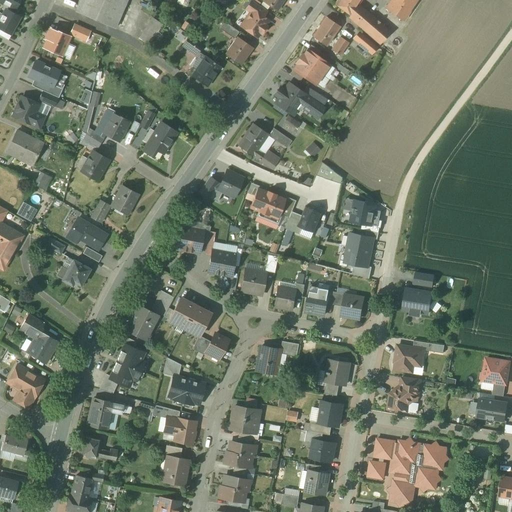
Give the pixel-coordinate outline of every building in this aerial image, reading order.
[(21,0),(0,0),(0,7),(3,9),(13,15),(21,0)] [(78,0),(73,11),(115,27),(127,1),(124,0),(78,0)] [(249,0),(242,10),(247,14),(236,28),(256,42),(272,21),(265,17),(267,12),(249,0)] [(282,0),(259,0),(258,2),(274,13),(282,0)] [(362,0),(334,0),(330,7),(377,47),(391,31),(359,5),(362,0)] [(419,0),(388,0),(382,9),(403,23),(419,0)] [(3,9),(0,12),(0,32),(9,38),(20,19),(3,9)] [(340,27),(323,16),(309,38),(326,49),(340,27)] [(149,17),(138,37),(151,43),(161,23),(149,17)] [(91,33),(74,26),(69,37),(87,44),(91,33)] [(70,39),(51,31),(43,50),(62,57),(70,39)] [(187,36),(179,46),(195,58),(203,48),(187,36)] [(255,50),(235,36),(220,56),(240,70),(255,50)] [(342,39),(332,52),(339,56),(348,43),(342,39)] [(302,47),(295,57),(322,77),(330,67),(302,47)] [(223,68),(202,54),(185,76),(207,91),(223,68)] [(315,87),(322,77),(295,57),(287,67),(315,87)] [(59,74),(35,63),(27,78),(35,81),(31,88),(58,100),(67,79),(59,75),(59,74)] [(276,99),(272,105),(289,117),(297,107),(318,122),(330,104),(290,75),(281,88),(277,85),(271,94),(276,99)] [(79,101),(87,104),(91,91),(82,89),(79,101)] [(38,93),(35,101),(51,107),(54,100),(38,93)] [(38,105),(19,97),(10,118),(36,129),(42,118),(34,114),(38,105)] [(132,122),(109,111),(97,133),(119,146),(132,122)] [(256,115),(233,146),(270,173),(280,160),(269,151),(275,143),(287,151),(293,142),(256,115)] [(179,133),(158,119),(139,151),(160,164),(179,133)] [(129,130),(133,132),(137,124),(133,121),(129,130)] [(44,142),(13,128),(0,155),(32,169),(44,142)] [(312,142),(302,151),(309,159),(319,150),(312,142)] [(111,161),(87,147),(75,169),(99,182),(111,161)] [(103,153),(118,163),(122,158),(107,148),(103,153)] [(339,183),(342,174),(318,165),(314,175),(339,183)] [(244,176),(225,167),(215,188),(234,198),(244,176)] [(38,172),(32,185),(44,191),(50,177),(38,172)] [(218,181),(209,175),(199,191),(208,196),(218,181)] [(137,195),(119,186),(109,206),(127,215),(137,195)] [(248,210),(262,215),(270,192),(256,187),(248,210)] [(262,215),(277,220),(285,197),(270,192),(262,215)] [(36,209),(22,201),(15,213),(29,221),(36,209)] [(100,223),(109,206),(100,201),(91,218),(100,223)] [(356,202),(352,221),(378,226),(381,211),(374,209),(375,205),(356,202)] [(321,213),(305,207),(297,226),(314,232),(321,213)] [(7,214),(0,209),(0,269),(1,270),(22,235),(2,223),(7,214)] [(62,235),(97,253),(108,232),(73,214),(62,235)] [(190,229),(180,227),(172,249),(183,252),(190,229)] [(280,244),(286,246),(291,232),(285,230),(280,244)] [(378,233),(367,230),(366,234),(374,236),(373,239),(377,240),(378,233)] [(203,232),(193,231),(189,252),(199,254),(203,232)] [(374,236),(349,231),(342,262),(354,264),(367,267),(374,236)] [(49,238),(44,247),(59,254),(63,245),(49,238)] [(223,252),(209,250),(205,274),(218,277),(223,252)] [(230,279),(234,254),(224,252),(220,277),(230,279)] [(264,271),(273,272),(274,256),(265,255),(264,271)] [(59,266),(55,277),(71,287),(73,283),(80,287),(88,270),(70,260),(66,270),(59,266)] [(308,262),(306,270),(319,274),(321,266),(308,262)] [(354,264),(351,274),(368,279),(371,268),(367,267),(354,264)] [(266,273),(242,269),(237,294),(261,299),(266,273)] [(434,275),(415,271),(413,285),(432,288),(434,275)] [(297,289),(274,285),(269,310),(293,314),(297,289)] [(433,291),(404,286),(400,312),(429,317),(433,291)] [(328,292),(306,288),(301,312),(324,317),(328,292)] [(364,296),(342,292),(337,319),(359,324),(364,296)] [(9,300),(0,294),(0,306),(4,309),(9,300)] [(210,314),(197,307),(193,305),(180,298),(169,320),(178,325),(179,323),(185,325),(183,328),(184,329),(186,326),(191,328),(190,331),(199,336),(210,314)] [(157,315),(138,304),(124,329),(138,336),(144,340),(157,315)] [(51,327),(28,313),(17,331),(28,337),(19,351),(43,365),(55,344),(44,338),(51,327)] [(11,334),(13,327),(4,324),(2,331),(11,334)] [(214,334),(205,352),(212,356),(213,354),(220,357),(228,341),(220,336),(219,337),(214,334)] [(443,346),(413,342),(412,350),(424,351),(442,354),(443,346)] [(145,352),(124,343),(108,379),(129,388),(145,352)] [(280,350),(280,354),(294,357),(296,346),(281,344),(280,350)] [(280,350),(258,346),(254,370),(276,374),(280,354),(280,350)] [(412,350),(395,347),(392,371),(411,374),(412,367),(421,368),(424,351),(412,350)] [(484,356),(480,380),(506,385),(510,360),(484,356)] [(352,362),(326,357),(322,384),(348,389),(352,362)] [(42,382),(14,367),(5,382),(19,390),(12,401),(27,409),(42,382)] [(204,384),(173,376),(168,396),(174,398),(173,399),(193,405),(193,403),(199,404),(202,391),(204,384)] [(398,387),(387,394),(385,410),(405,413),(406,406),(417,399),(419,383),(399,380),(398,387)] [(494,383),(492,394),(503,396),(505,385),(494,383)] [(478,396),(475,417),(504,422),(508,401),(478,396)] [(344,404),(316,398),(311,425),(339,431),(344,404)] [(131,407),(93,399),(87,424),(106,428),(110,411),(129,415),(131,407)] [(257,409),(235,406),(233,417),(258,422),(259,414),(256,414),(257,409)] [(285,411),(285,421),(295,422),(296,411),(285,411)] [(196,421),(165,415),(161,435),(173,438),(172,443),(191,446),(196,421)] [(258,422),(233,417),(231,429),(253,433),(253,429),(256,429),(258,422)] [(511,425),(504,424),(503,432),(511,433),(511,425)] [(26,439),(2,433),(0,442),(0,451),(22,457),(26,439)] [(374,436),(371,458),(390,461),(388,473),(392,474),(391,486),(386,489),(390,494),(388,502),(396,503),(399,507),(404,504),(413,505),(415,487),(419,488),(423,492),(428,489),(436,491),(437,483),(442,480),(439,474),(439,470),(444,471),(446,462),(451,459),(447,455),(447,448),(440,447),(436,442),(431,446),(414,443),(410,438),(406,441),(374,436)] [(100,440),(85,437),(81,454),(96,457),(100,440)] [(336,442),(310,438),(306,461),(332,466),(336,442)] [(253,445),(231,441),(229,452),(252,456),(252,457),(254,457),(255,450),(252,449),(253,445)] [(229,452),(227,452),(225,463),(247,467),(248,463),(251,463),(252,457),(252,456),(229,452)] [(190,460),(163,455),(158,484),(184,488),(190,460)] [(386,463),(369,460),(366,478),(383,481),(386,463)] [(330,474),(306,469),(301,493),(326,497),(330,474)] [(67,496),(83,499),(88,478),(72,475),(67,496)] [(247,479),(225,475),(223,486),(223,487),(246,491),(248,491),(249,484),(246,483),(247,479)] [(511,479),(502,477),(499,495),(511,497),(511,479)] [(16,483),(0,480),(0,496),(13,500),(16,483)] [(223,486),(221,486),(219,497),(241,501),(242,497),(244,498),(246,491),(223,487),(223,486)] [(276,493),(274,503),(296,506),(299,490),(284,488),(283,494),(276,493)] [(83,499),(67,496),(63,511),(88,511),(91,500),(83,499)] [(180,511),(182,501),(155,496),(152,511),(180,511)] [(7,511),(20,511),(22,505),(9,503),(7,511)] [(321,511),(323,507),(309,504),(303,503),(301,511),(321,511)]
